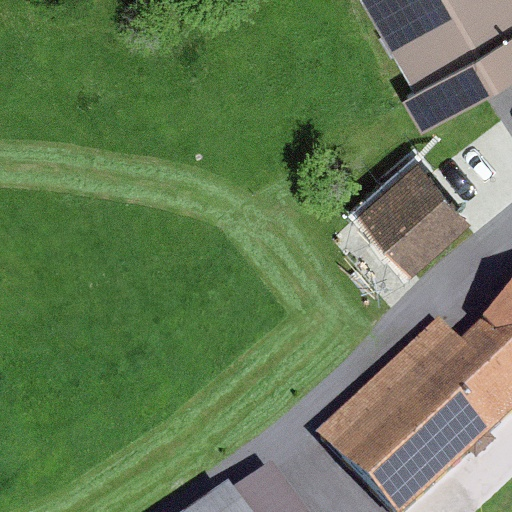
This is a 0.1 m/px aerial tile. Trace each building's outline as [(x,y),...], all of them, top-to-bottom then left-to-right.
[(511,0),(353,0),(426,122),(511,71),(511,0)] [(358,217),(413,277),(472,225),(417,164),(358,217)] [(323,442),(389,511),(412,511),(511,418),(511,300),(459,351),(440,331),(323,442)] [(299,511),(273,474),(233,507),(237,511),(299,511)] [(215,511),(237,511),(233,507),(230,502),(215,511)]
